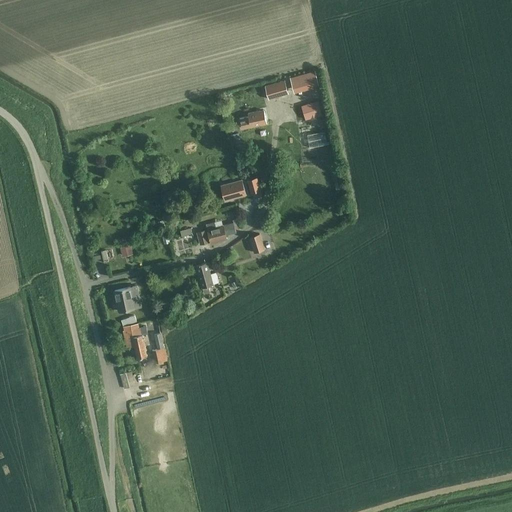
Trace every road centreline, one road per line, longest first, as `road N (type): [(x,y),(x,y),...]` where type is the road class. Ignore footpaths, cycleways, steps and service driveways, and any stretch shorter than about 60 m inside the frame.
road 1 (unclassified): [(110,498),(35,161)]
road 2 (unclassified): [(86,285),(198,258),(237,238),(268,192),(280,121)]
road 3 (unclassified): [(110,498),(112,404),(86,285)]
road 4 (unclassified): [(86,285),(35,161)]
